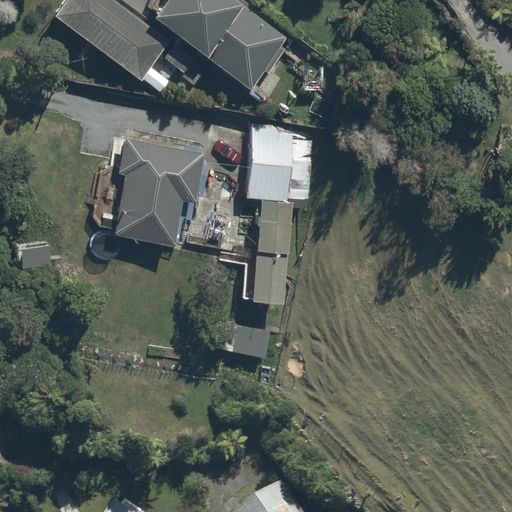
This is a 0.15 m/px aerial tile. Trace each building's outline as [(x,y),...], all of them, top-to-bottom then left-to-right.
[(116,0),(53,0),(48,7),(156,88),(168,72),(147,56),(163,34),(116,0)] [(121,0),(133,8),(138,0),(121,0)] [(243,0),(151,0),(145,9),(247,87),(288,34),(243,0)] [(466,0),(440,0),(454,19),(471,6),(466,0)] [(310,131),(244,124),(237,192),(303,199),(310,131)] [(199,149),(116,131),(108,169),(122,172),(112,223),(168,235),(178,190),(190,192),(199,149)] [(247,243),(283,247),(288,200),(253,196),(247,243)] [(241,202),(216,198),(208,248),(233,253),(241,202)] [(283,247),(247,243),(242,293),(277,297),(283,247)] [(249,326),(224,309),(203,342),(227,358),(249,326)] [(300,511),(277,482),(240,511),(300,511)] [(149,511),(114,486),(94,511),(149,511)]
